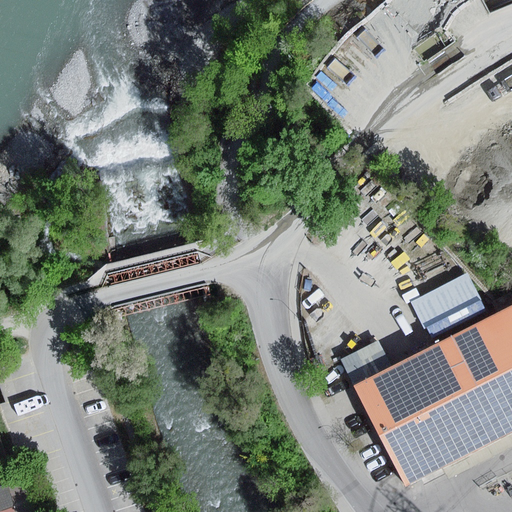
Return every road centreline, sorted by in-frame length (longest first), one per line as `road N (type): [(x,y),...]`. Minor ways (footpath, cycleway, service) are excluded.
road 1 (unclassified): [(263,259),(110,296),(71,315),(55,334),(49,363),(102,511)]
road 2 (residential): [(263,259),(291,393),(356,511)]
